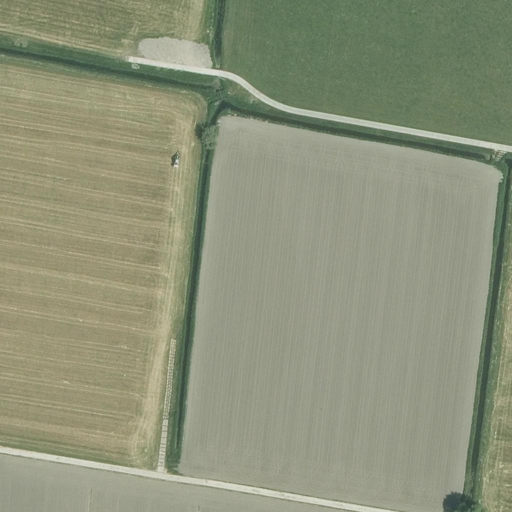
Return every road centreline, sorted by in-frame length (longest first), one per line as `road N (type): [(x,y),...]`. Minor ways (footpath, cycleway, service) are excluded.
road 1 (track): [(128,59),(234,77),(293,111),(511,149)]
road 2 (track): [(380,511),(0,449)]
road 3 (track): [(159,475),(172,341)]
